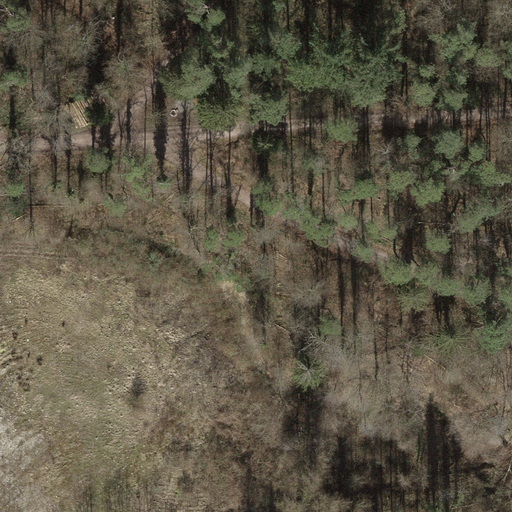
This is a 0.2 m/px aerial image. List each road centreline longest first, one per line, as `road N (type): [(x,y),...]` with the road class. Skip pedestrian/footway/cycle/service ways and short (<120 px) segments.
road 1 (track): [(0,146),(511,111)]
road 2 (track): [(511,306),(428,279),(232,192),(149,140)]
road 3 (track): [(111,144),(210,0)]
